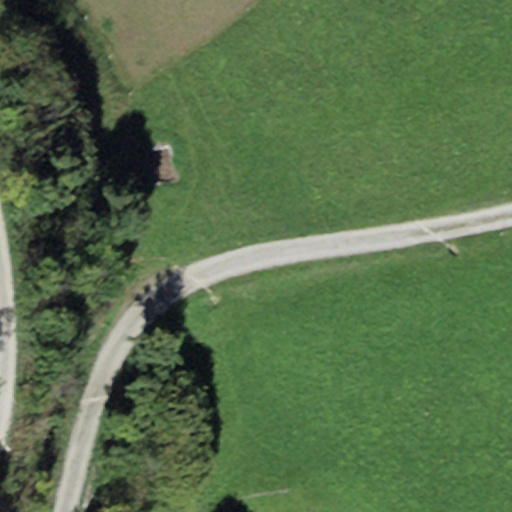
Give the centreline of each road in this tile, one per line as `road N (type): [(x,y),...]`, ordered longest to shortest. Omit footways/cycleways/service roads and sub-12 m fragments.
road 1 (track): [(511,212),(232,265),(164,294),(123,350),(81,511)]
road 2 (track): [(0,470),(18,414),(25,349),(0,189)]
